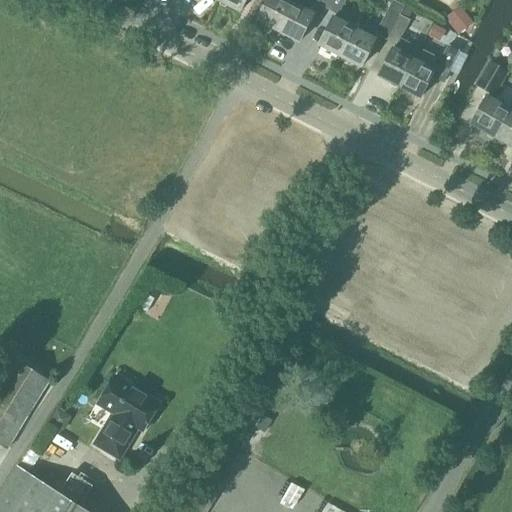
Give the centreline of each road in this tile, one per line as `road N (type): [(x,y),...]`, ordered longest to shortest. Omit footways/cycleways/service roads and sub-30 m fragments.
road 1 (tertiary): [(511,217),(78,0)]
road 2 (track): [(0,480),(240,81)]
